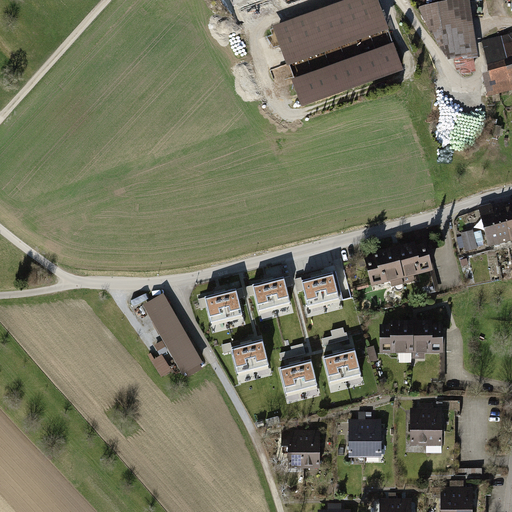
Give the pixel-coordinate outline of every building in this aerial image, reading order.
[(374,0),(342,0),(270,26),(285,66),(385,30),(374,0)] [(416,7),(418,20),(443,62),(476,57),(467,3),(416,7)] [(511,32),(489,38),(497,68),(488,70),(495,99),(511,94),(511,32)] [(391,42),(289,79),(299,107),(401,70),(391,42)] [(465,94),(440,92),(438,109),(463,111),(465,94)] [(511,246),(511,210),(501,213),(508,247),(511,246)] [(508,247),(501,213),(483,217),(491,251),(508,247)] [(459,249),(475,249),(474,235),(458,236),(459,249)] [(428,248),(368,261),(375,294),(436,280),(428,248)] [(333,274),(314,278),(320,304),(339,299),(333,274)] [(290,277),(268,282),(274,307),(296,302),(290,277)] [(314,278),(295,283),(302,309),(320,304),(314,278)] [(342,300),(352,297),(347,279),(337,282),(342,300)] [(268,282),(246,288),(253,313),(274,307),(268,282)] [(242,289),(220,294),(227,320),(248,314),(242,289)] [(220,294),(199,300),(205,325),(227,320),(220,294)] [(165,299),(146,310),(185,378),(204,368),(165,299)] [(323,339),(324,345),(348,340),(346,327),(331,330),(333,337),(323,339)] [(443,327),(382,328),(382,361),(443,361),(443,327)] [(262,340),(247,344),(254,370),(269,366),(262,340)] [(247,344),(232,348),(238,374),(254,370),(247,344)] [(355,350),(339,354),(346,379),(361,375),(355,350)] [(339,354),(323,358),(330,383),(346,379),(339,354)] [(164,358),(153,365),(164,382),(174,376),(164,358)] [(311,360),(295,364),(302,390),(318,386),(311,360)] [(295,364),(280,368),(286,394),(302,390),(295,364)] [(424,447),(423,409),(408,410),(408,447),(424,447)] [(439,446),(439,409),(423,409),(424,447),(439,446)] [(362,457),(362,420),(346,421),(347,458),(362,457)] [(378,457),(377,420),(362,420),(362,457),(378,457)] [(302,469),(302,432),(286,432),(287,469),(302,469)] [(318,469),(318,432),(302,432),(302,469),(318,469)] [(456,511),(456,489),(441,489),(440,511),(456,511)] [(472,511),(472,489),(456,489),(456,511),(472,511)] [(395,511),(395,500),(379,501),(379,511),(395,511)] [(410,511),(411,500),(395,500),(395,511),(410,511)]
